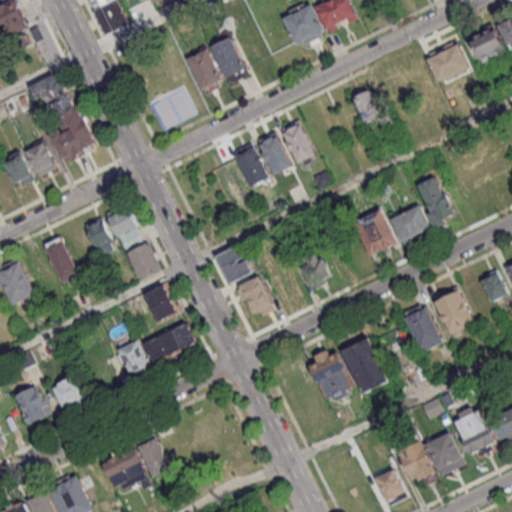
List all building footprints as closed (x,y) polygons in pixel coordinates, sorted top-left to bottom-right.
[(6,0),(0,3),(0,11),(10,33),(30,24),(19,2),(19,0),(10,0),(7,2),(6,0)] [(95,7),(103,4),(111,0),(119,0),(130,24),(108,35),(95,7)] [(327,0),(319,4),(333,32),(341,28),(338,22),(349,16),(352,22),(361,17),(352,0),(327,0)] [(286,16),(299,40),(300,40),(302,41),(305,39),(307,43),(323,35),(321,31),(325,29),(325,27),(327,26),(314,1),(286,16)] [(501,23),(511,45),(511,17),(508,19),(509,20),(501,23)] [(474,40),(485,60),(508,48),(496,24),(486,29),(488,33),(474,40)] [(18,50),(33,42),(31,37),(30,35),(29,34),(26,33),(25,32),(22,32),(12,37),(18,50)] [(233,34),(251,72),(232,81),(213,44),(233,34)] [(432,59),(443,81),(473,66),(462,43),(458,45),(456,42),(433,53),(435,57),(432,59)] [(210,46),(225,76),(219,79),(222,85),(208,92),(190,56),(210,46)] [(52,133),(63,128),(65,131),(68,129),(62,118),(59,120),(47,96),(37,101),(34,95),(37,94),(32,85),(60,71),(85,120),(89,118),(95,130),(92,131),(97,141),(95,142),(97,147),(88,152),(87,149),(79,153),(81,157),(69,163),(66,157),(65,158),(52,133)] [(355,94),(368,120),(379,115),(375,108),(381,105),(379,100),(373,103),(366,89),(355,94)] [(301,118),(318,152),(302,159),(296,147),(294,148),(290,138),(291,138),(287,130),(286,131),(284,126),(301,118)] [(280,132),(296,165),(280,173),(273,160),(271,161),(267,152),(269,151),(263,140),(280,132)] [(27,148),(41,176),(60,166),(45,138),(35,143),(35,144),(27,148)] [(253,186),(273,177),(258,145),(256,146),(255,143),(237,152),(253,186)] [(7,161),(17,181),(22,179),(24,184),(37,178),(22,149),(12,154),(14,157),(7,161)] [(328,171),(334,182),(321,189),(315,177),(328,171)] [(438,176),(447,194),(449,193),(459,212),(447,218),(450,224),(439,229),(430,213),(435,211),(422,184),(438,176)] [(423,203),(437,230),(428,234),(426,231),(414,237),(416,241),(407,245),(393,218),(423,203)] [(109,212),(112,218),(113,218),(121,235),(141,225),(134,210),(135,210),(133,204),(122,210),(120,206),(109,212)] [(383,207),(401,243),(375,256),(356,221),(383,207)] [(88,225),(104,257),(117,251),(113,243),(116,242),(104,217),(88,225)] [(122,236),(130,252),(147,244),(139,227),(122,236)] [(47,243),(65,280),(82,272),(64,235),(47,243)] [(131,253),(144,279),(164,268),(151,243),(131,253)] [(220,257),(233,283),(254,273),(248,261),(241,265),(239,262),(247,258),(241,247),(220,257)] [(62,283),(46,249),(29,257),(45,290),(62,283)] [(301,260),(312,284),(315,283),(318,287),(328,282),(325,277),(334,272),(325,256),(322,258),(319,251),(301,260)] [(0,268),(0,272),(16,304),(38,293),(20,258),(0,268)] [(485,281),(495,302),(511,294),(502,272),(500,273),(499,271),(490,275),(491,277),(485,281)] [(262,276),(275,303),(274,304),(278,310),(266,316),(263,311),(261,312),(257,312),(250,299),(246,301),(240,291),(244,289),(244,285),(262,276)] [(148,294),(162,321),(180,312),(166,285),(148,294)] [(436,299),(453,334),(457,332),(459,338),(464,335),(461,330),(478,322),(461,287),(436,299)] [(408,317),(424,348),(428,346),(430,349),(447,341),(429,307),(424,310),(422,307),(409,313),(410,316),(408,317)] [(148,344),(157,362),(158,361),(161,361),(163,360),(165,358),(172,354),(175,354),(177,353),(179,351),(191,345),(193,345),(196,344),(197,342),(198,342),(189,323),(148,344)] [(346,351),(365,388),(365,387),(368,393),(392,381),(390,376),(372,338),(346,351)] [(121,349),(133,374),(141,370),(143,376),(157,369),(154,363),(152,364),(140,339),(121,349)] [(19,356),(25,369),(38,362),(31,350),(19,356)] [(341,351),(350,369),(348,370),(356,386),(349,389),(352,395),(340,401),(337,395),(331,398),(323,380),(321,381),(313,365),(321,362),(318,356),(332,350),(334,355),(341,351)] [(56,387),(65,407),(77,401),(80,408),(94,401),(88,389),(86,390),(79,376),(77,376),(76,374),(60,383),(61,385),(56,387)] [(19,393),(29,413),(28,414),(32,424),(52,414),(38,384),(19,393)] [(444,397),(449,408),(458,404),(452,393),(444,397)] [(440,397),(447,410),(432,418),(425,405),(440,397)] [(459,420),(474,452),(476,451),(476,452),(485,448),(484,446),(490,443),(491,445),(500,440),(499,438),(500,438),(485,407),(459,420)] [(511,409),(495,418),(505,439),(511,435),(511,437),(511,409)] [(0,446),(8,442),(0,426),(0,446)] [(429,441),(447,476),(471,463),(454,431),(433,442),(432,439),(429,441)] [(140,443),(158,478),(165,474),(166,477),(175,473),(174,470),(175,470),(157,435),(140,443)] [(423,441),(439,473),(422,481),(420,477),(415,480),(401,452),(423,441)] [(107,464),(118,487),(124,484),(127,489),(134,486),(135,487),(143,484),(146,491),(154,487),(147,474),(149,473),(144,462),(145,462),(138,449),(107,464)] [(398,469),(379,478),(390,501),(409,493),(398,469)] [(53,487),(64,511),(91,511),(96,508),(80,474),(72,477),(71,474),(57,481),(59,484),(53,487)] [(60,511),(49,490),(30,499),(36,511),(60,511)] [(4,511),(33,511),(29,504),(24,506),(23,503),(4,511)]
